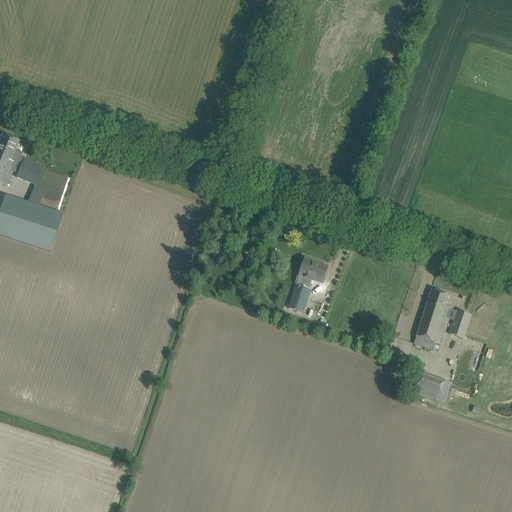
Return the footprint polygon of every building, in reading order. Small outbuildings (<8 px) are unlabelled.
[(20,141),(3,134),(0,140),(0,182),(8,185),(13,172),(18,174),(16,178),(36,186),(44,166),(21,158),(23,153),(16,150),(20,141)] [(5,196),(0,212),(0,236),(51,253),(63,215),(5,196)] [(299,277),(300,277),(297,285),(296,284),(288,308),(304,314),(312,290),(306,288),(308,280),(322,285),(327,267),(318,264),(317,266),(313,264),(313,262),(305,260),(299,277)] [(432,290),(413,344),(432,351),(435,342),(440,344),(451,307),(446,305),(449,295),(432,290)] [(457,311),(449,334),(464,339),(471,315),(457,311)] [(435,379),(421,374),(414,393),(445,403),(451,384),(445,382),(448,374),(438,371),(435,379)]
